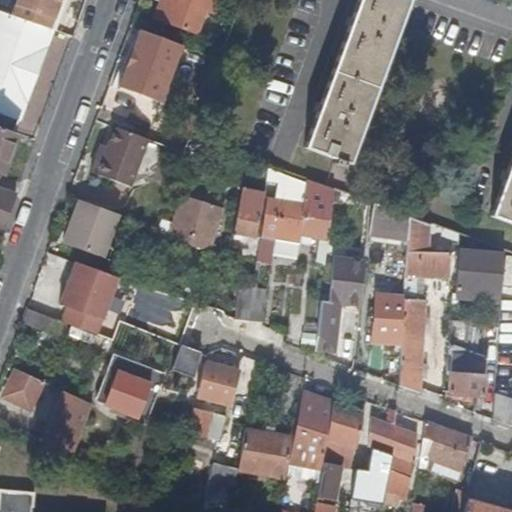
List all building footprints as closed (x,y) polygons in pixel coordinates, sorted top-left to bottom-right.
[(36,24),(50,29),(60,0),(17,0),(11,15),(36,24)] [(213,14),(217,0),(158,0),(153,18),(195,34),(203,10),(213,14)] [(408,0),(357,0),(303,147),(334,158),(333,161),(342,165),(343,162),(347,163),(408,0)] [(0,128),(11,132),(17,117),(21,119),(53,30),(50,29),(36,24),(11,15),(0,10),(0,128)] [(139,30),(118,86),(163,103),(184,47),(139,30)] [(106,145),(139,158),(146,138),(113,126),(106,145)] [(0,172),(1,173),(15,134),(11,132),(0,128),(0,172)] [(106,145),(99,143),(96,154),(101,157),(106,145)] [(129,186),(139,158),(106,145),(101,157),(96,154),(89,172),(129,186)] [(242,188),(244,180),(247,160),(223,151),(216,181),(229,183),(228,186),(242,188)] [(511,153),(489,215),(511,223),(511,153)] [(266,181),(267,168),(247,160),(244,180),(265,186),(266,181)] [(304,195),(305,181),(267,168),(266,181),(304,195)] [(313,211),(316,185),(305,181),(304,195),(299,236),(326,239),(330,208),(324,208),(323,212),(313,211)] [(0,231),(1,232),(16,192),(0,186),(0,231)] [(209,250),(222,208),(205,202),(208,193),(189,189),(187,197),(181,195),(167,238),(209,250)] [(367,215),(368,203),(332,191),(331,201),(367,215)] [(258,253),(272,256),(274,239),(292,242),(299,203),(267,197),(258,253)] [(95,253),(109,214),(77,203),(63,241),(95,253)] [(239,203),(233,234),(255,237),(259,207),(239,203)] [(378,248),(382,209),(368,203),(367,215),(363,247),(378,248)] [(397,385),(419,393),(425,301),(415,300),(417,274),(449,275),(450,254),(426,253),(427,225),(408,218),(403,296),(400,339),(400,346),(397,385)] [(274,239),(272,256),(290,258),(292,242),(274,239)] [(453,281),(501,288),(503,252),(482,244),(481,254),(458,251),(453,281)] [(131,262),(142,266),(147,252),(136,248),(131,262)] [(344,303),(357,304),(362,258),(331,254),(327,295),(320,294),(314,350),(333,352),(336,322),(342,322),(344,303)] [(120,279),(74,261),(57,306),(65,309),(60,322),(65,323),(98,336),(120,279)] [(511,293),(511,266),(505,266),(503,293),(511,293)] [(234,319),(249,321),(253,288),(239,286),(234,319)] [(253,288),(249,321),(261,323),(266,289),(253,288)] [(400,339),(403,296),(375,294),(370,343),(384,345),(385,337),(400,339)] [(65,326),(65,323),(60,322),(28,310),(22,324),(68,341),(72,328),(65,326)] [(481,321),(450,320),(449,343),(477,353),(481,321)] [(384,345),(400,346),(400,339),(385,337),(384,345)] [(469,364),(485,369),(485,356),(477,353),(449,343),(448,354),(469,355),(469,364)] [(169,370),(193,378),(199,354),(178,346),(169,370)] [(163,371),(111,352),(110,353),(163,372),(163,371)] [(115,370),(103,403),(137,416),(149,383),(158,385),(163,372),(110,353),(106,366),(115,370)] [(469,355),(448,354),(448,357),(469,364),(469,355)] [(464,394),(483,396),(485,376),(468,375),(469,364),(448,357),(446,375),(449,376),(448,391),(445,391),(445,399),(463,400),(464,394)] [(206,360),(196,394),(230,403),(239,369),(206,360)] [(15,368),(7,364),(5,369),(13,372),(15,368)] [(485,376),(485,369),(469,364),(468,375),(485,376)] [(106,366),(93,400),(103,403),(115,370),(106,366)] [(30,410),(43,381),(15,368),(13,372),(8,384),(12,386),(7,400),(30,410)] [(149,383),(137,416),(146,419),(158,385),(149,383)] [(351,395),(337,390),(335,404),(324,460),(323,463),(351,469),(356,449),(363,414),(346,408),(351,395)] [(63,391),(44,442),(74,453),(92,404),(63,391)] [(491,418),(511,425),(511,396),(493,391),(491,418)] [(293,465),(322,472),(323,463),(324,460),(335,404),(306,394),(293,465)] [(193,405),(187,428),(219,436),(224,414),(193,405)] [(351,499),(380,504),(394,426),(396,411),(390,409),(386,423),(371,418),(368,447),(371,447),(367,471),(357,469),(351,499)] [(460,471),(471,438),(425,421),(422,438),(428,440),(422,458),(460,471)] [(394,426),(380,504),(396,507),(398,498),(401,499),(412,462),(416,434),(394,426)] [(284,477),(291,436),(246,427),(239,468),(284,477)] [(456,480),(460,471),(422,458),(428,440),(422,438),(419,467),(456,480)] [(212,461),(199,511),(229,511),(238,467),(212,461)] [(31,511),(34,492),(0,489),(0,511),(31,511)] [(461,511),(466,491),(458,489),(452,511),(461,511)] [(508,511),(466,499),(462,511),(508,511)] [(409,511),(421,511),(423,504),(411,502),(409,511)]
